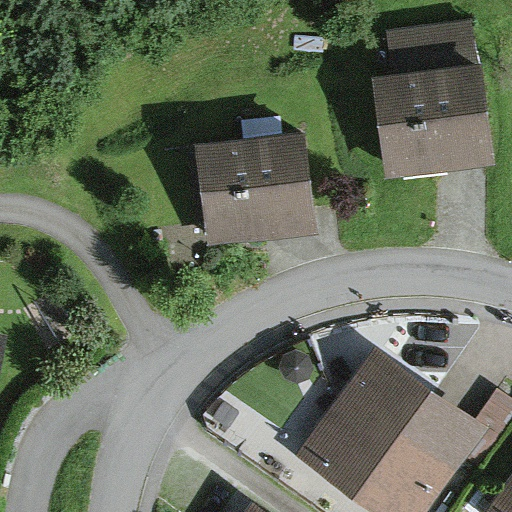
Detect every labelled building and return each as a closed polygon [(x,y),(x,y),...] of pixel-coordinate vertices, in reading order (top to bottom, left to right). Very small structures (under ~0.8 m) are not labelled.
[(494,62),(390,76),(401,156),(505,142),(494,62)] [(324,135),(218,149),(230,233),(336,219),(324,135)] [(0,431),(20,335),(0,330),(0,431)] [(415,511),(486,418),(391,347),(314,450),(397,511),(415,511)] [(511,511),(511,468),(483,511),(511,511)]
